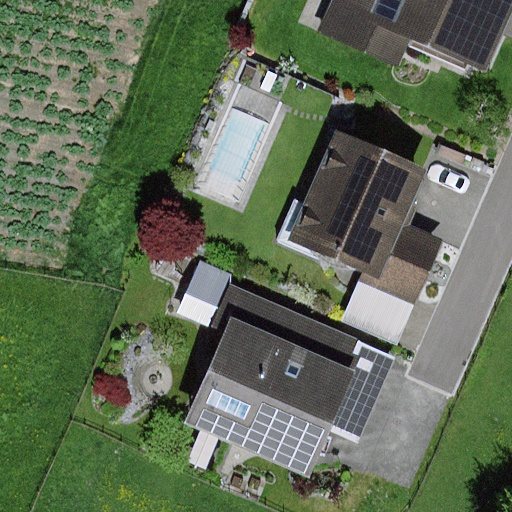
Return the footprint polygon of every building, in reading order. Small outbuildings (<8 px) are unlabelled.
[(511,0),(339,0),(327,27),(408,62),(418,39),(493,72),(511,27),(511,0)] [(373,268),(369,277),(427,300),(455,233),(418,218),(440,163),(355,129),(309,241),(373,268)] [(242,275),(204,262),(189,305),(227,318),(242,275)] [(410,341),(427,300),(369,277),(353,318),(410,341)] [(377,339),(251,283),(198,404),(323,460),(377,339)]
